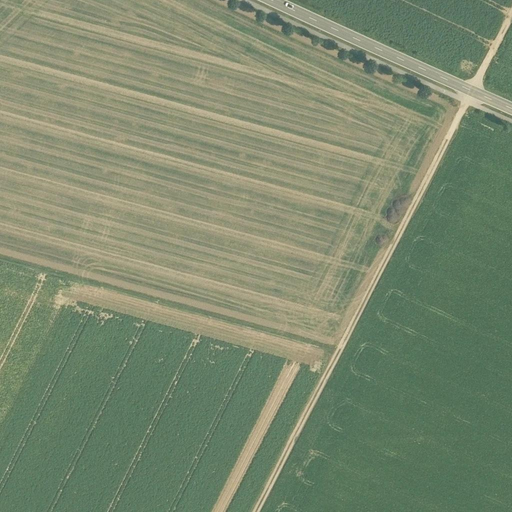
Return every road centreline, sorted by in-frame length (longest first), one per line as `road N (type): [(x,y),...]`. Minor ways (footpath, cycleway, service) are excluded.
road 1 (track): [(254,511),(511,14)]
road 2 (track): [(337,351),(0,258)]
road 3 (tertiary): [(511,109),(265,0)]
